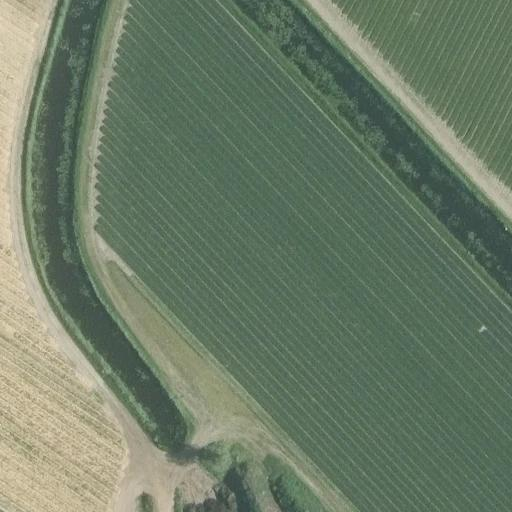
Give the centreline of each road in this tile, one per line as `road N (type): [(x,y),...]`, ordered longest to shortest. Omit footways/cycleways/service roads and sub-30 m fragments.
road 1 (track): [(100,276),(210,435),(160,474),(163,511)]
road 2 (track): [(322,0),(511,207)]
